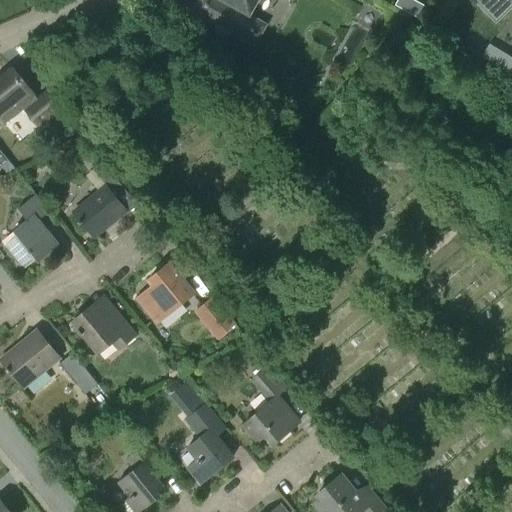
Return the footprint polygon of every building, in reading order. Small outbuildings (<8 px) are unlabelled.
[(198,0),(192,11),(255,46),(267,25),(250,16),(258,0),(198,0)] [(419,18),(425,6),(413,0),(397,0),(395,5),(409,13),(419,18)] [(511,0),(477,0),(477,1),(493,18),(511,0)] [(511,58),(490,45),(482,58),(511,75),(511,58)] [(0,113),(29,91),(12,70),(0,79),(0,113)] [(26,109),(39,126),(60,110),(46,93),(26,109)] [(102,163),(93,171),(106,186),(74,213),(95,237),(127,210),(116,198),(125,190),(102,163)] [(19,266),(23,270),(35,260),(37,263),(59,244),(39,220),(49,212),(36,195),(18,210),(26,220),(14,230),(18,235),(3,247),(19,266)] [(157,323),(194,293),(169,263),(166,266),(148,280),(152,286),(137,299),(157,323)] [(125,344),(135,335),(104,296),(94,304),(72,321),(98,353),(118,336),(125,344)] [(214,296),(194,312),(217,340),(237,323),(214,296)] [(24,387),(60,358),(37,330),(1,359),(22,385),(24,387)] [(97,385),(72,353),(60,363),(85,394),(97,385)] [(258,377),(271,392),(281,384),(268,368),(258,377)] [(184,415),(204,400),(188,379),(168,393),(184,415)] [(276,398),(244,424),(257,439),(264,433),(274,444),(295,425),(299,422),(278,396),(276,398)] [(96,408),(102,416),(111,410),(104,402),(96,408)] [(230,459),(232,457),(212,433),(221,424),(205,404),(195,412),(187,419),(200,436),(187,448),(198,461),(188,469),(200,483),(230,459)] [(158,493),(164,488),(148,468),(158,460),(144,443),(125,459),(134,470),(118,483),(130,497),(120,505),(125,511),(141,511),(160,496),(158,493)] [(387,511),(371,492),(362,499),(342,475),(317,495),(320,500),(314,504),(320,511),(387,511)] [(0,511),(8,511),(0,502),(0,511)]
